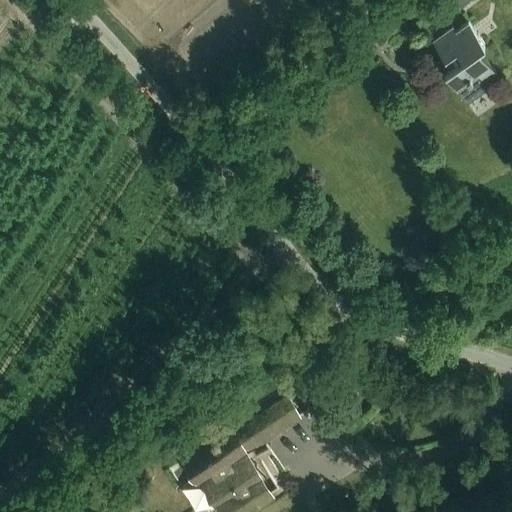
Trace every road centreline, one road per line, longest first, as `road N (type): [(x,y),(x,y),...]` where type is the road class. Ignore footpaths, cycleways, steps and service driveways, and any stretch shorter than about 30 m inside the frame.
road 1 (unclassified): [(511,367),(400,335),(340,307),(72,0)]
road 2 (track): [(18,511),(248,341),(286,246)]
